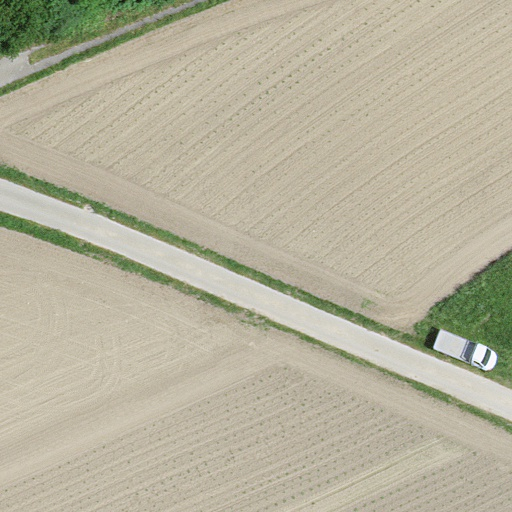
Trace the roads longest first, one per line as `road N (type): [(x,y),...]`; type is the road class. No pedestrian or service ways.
road 1 (track): [(511,401),(0,196)]
road 2 (track): [(0,73),(174,0)]
